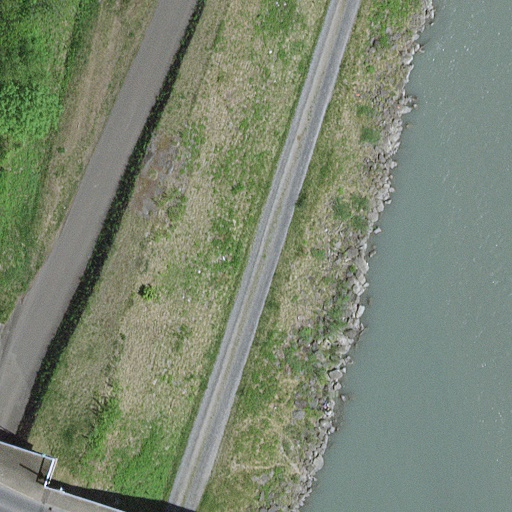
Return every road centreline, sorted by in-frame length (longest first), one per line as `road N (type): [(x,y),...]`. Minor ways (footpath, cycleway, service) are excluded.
road 1 (track): [(347,0),(194,511)]
road 2 (track): [(180,0),(0,434)]
